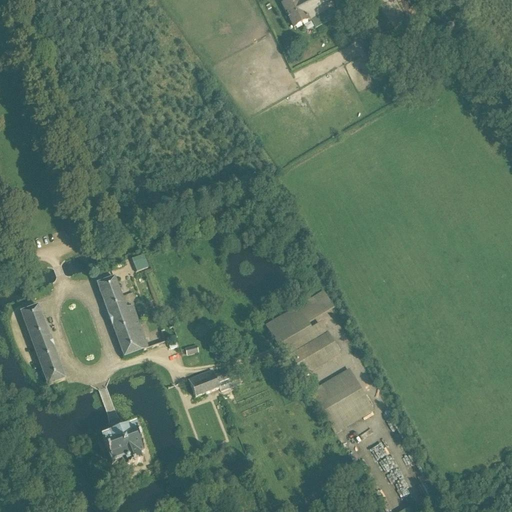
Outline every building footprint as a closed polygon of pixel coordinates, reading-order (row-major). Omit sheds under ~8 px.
[(328,0),(291,0),(281,6),(293,28),(333,8),(328,0)] [(127,309),(115,278),(96,285),(124,359),(142,352),(149,349),(133,307),(127,309)] [(66,381),(39,306),(20,313),(48,388),(66,381)] [(280,351),(283,349),(299,377),(338,355),(322,327),(311,332),(307,324),(299,308),(267,326),(280,351)] [(184,350),(186,357),(198,354),(196,347),(184,350)] [(234,368),(214,376),(212,372),(188,382),(195,400),(220,391),(218,385),(238,377),(234,368)] [(372,409),(363,393),(351,373),(311,395),(332,432),(372,409)] [(118,434),(101,440),(110,468),(122,464),(124,469),(143,463),(140,455),(145,454),(136,428),(118,434)]
